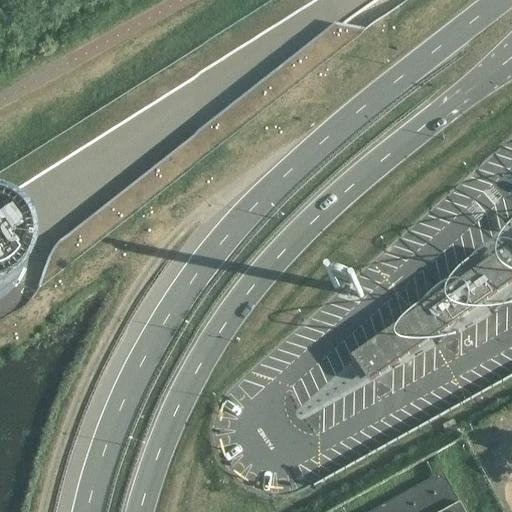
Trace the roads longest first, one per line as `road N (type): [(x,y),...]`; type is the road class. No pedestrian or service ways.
road 1 (motorway): [(501,0),(334,131),(198,271),(134,372),(86,511)]
road 2 (motorway): [(139,511),(182,395),(237,303),(362,175),(511,58)]
